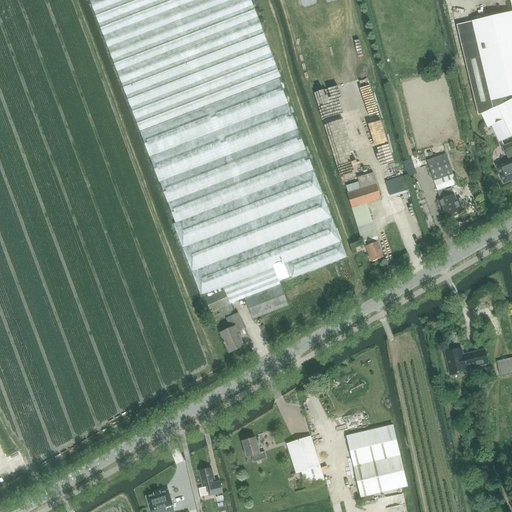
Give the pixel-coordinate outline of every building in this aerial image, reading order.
[(279,282),(292,276),(293,278),(347,257),(278,78),(281,77),(251,0),(90,0),(201,296),(204,295),(205,299),(225,290),(229,300),(244,294),(241,287),(276,273),(279,282)] [(511,0),(510,0),(511,7),(511,13),(511,12),(457,25),(478,115),(481,114),(488,128),(492,126),(500,142),(511,135),(511,0)] [(314,48),(314,58),(328,58),(328,47),(314,48)] [(351,66),(361,65),(360,60),(358,60),(358,55),(350,56),(351,66)] [(352,108),(328,115),(342,165),(356,161),(351,144),(358,142),(355,130),(358,129),(352,108)] [(511,143),(502,147),(506,155),(509,161),(497,166),(504,183),(504,184),(511,180),(511,143)] [(438,191),(439,190),(443,199),(437,201),(440,208),(443,207),(447,216),(465,210),(461,199),(456,200),(452,188),(446,190),(445,188),(457,184),(453,175),(446,156),(431,161),(435,169),(432,170),(436,181),(434,181),(438,191)] [(349,194),(348,194),(352,208),(366,204),(372,202),(381,199),(377,185),(374,174),(374,173),(357,178),(358,179),(359,182),(361,190),(349,194)] [(366,204),(352,208),(357,226),(361,239),(363,243),(364,242),(374,238),(373,234),(375,234),(371,222),(366,204)] [(372,262),(384,257),(376,237),(374,238),(364,242),(372,262)] [(279,282),(276,273),(241,287),(244,294),(253,319),(288,305),(279,282)] [(235,313),(229,300),(225,290),(205,299),(216,322),(235,313)] [(237,331),(244,328),(238,314),(227,319),(231,329),(221,333),(230,353),(244,346),(237,331)] [(491,333),(483,336),(487,344),(495,341),(491,333)] [(463,357),(461,349),(445,352),(450,376),(466,372),(466,369),(488,364),(485,350),(467,355),(467,356),(463,357)] [(511,372),(511,358),(498,361),(501,375),(511,372)] [(368,386),(381,384),(379,374),(367,376),(368,386)] [(311,388),(290,397),(292,401),(284,404),(294,429),(310,422),(307,415),(320,410),(311,388)] [(361,498),(407,488),(393,427),(347,437),(361,498)] [(307,489),(326,484),(311,437),(288,445),(297,474),(302,473),(307,489)] [(247,458),(248,458),(252,457),(253,463),(266,459),(264,452),(260,454),(255,438),(242,442),(247,458)] [(210,496),(222,493),(220,484),(215,485),(212,469),(199,472),(203,489),(208,487),(210,496)] [(146,497),(147,498),(151,511),(150,511),(174,511),(172,505),(173,505),(169,491),(169,490),(168,491),(160,493),(160,492),(159,492),(159,493),(156,494),(155,493),(154,494),(155,495),(147,497),(146,497)]
